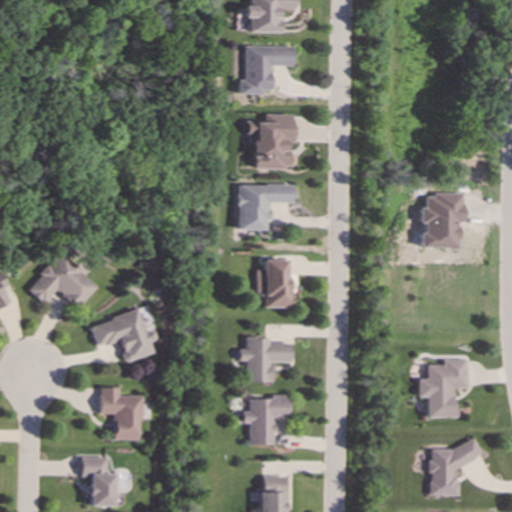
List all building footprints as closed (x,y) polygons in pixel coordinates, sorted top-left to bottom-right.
[(278,33),(279,9),(293,10),(293,0),(247,0),(247,6),(242,6),(242,18),(247,18),(247,32),(278,33)] [(244,80),(238,80),(238,95),(262,95),(262,91),(270,91),(270,66),(292,66),(292,47),(244,46),(244,80)] [(292,115),(263,115),(263,122),(249,122),(249,169),(287,169),(287,143),(292,143),(292,115)] [(263,230),(264,220),(267,220),(268,203),(291,203),(291,186),(236,185),(235,230),(263,230)] [(95,286),(60,253),(26,290),(42,304),(54,290),(75,308),(95,286)] [(260,307),(285,308),(286,260),(261,260),(261,271),(253,271),(253,295),(261,295),(260,307)] [(0,306),(8,302),(0,289),(7,285),(0,273),(0,306)] [(142,331),(152,329),(147,306),(137,309),(142,331)] [(87,325),(93,348),(116,341),(122,362),(151,354),(147,340),(152,339),(150,330),(142,332),(136,311),(87,325)] [(288,362),(288,343),(265,343),(265,338),(243,338),(243,350),(236,350),(236,361),(242,361),(242,382),(268,382),(268,362),(288,362)] [(464,359),(441,360),(441,366),(425,366),(425,379),(415,379),(416,398),(425,398),(425,418),(453,418),(453,389),(465,388),(464,359)] [(136,441),(137,396),(115,395),(116,388),(96,388),(95,414),(110,414),(109,440),(136,441)] [(247,399),(246,412),(241,412),(240,423),(247,423),(246,445),(271,445),(272,419),(286,419),(287,395),(269,395),(268,399),(247,399)] [(428,496),(456,496),(456,483),(450,470),(480,456),(472,438),(448,450),(429,450),(429,459),(426,460),(426,472),(427,475),(428,496)] [(110,507),(110,474),(103,474),(103,458),(78,458),(78,477),(86,477),(86,506),(110,507)] [(283,477),(259,476),(257,511),(285,511),(285,502),(282,502),(283,477)]
